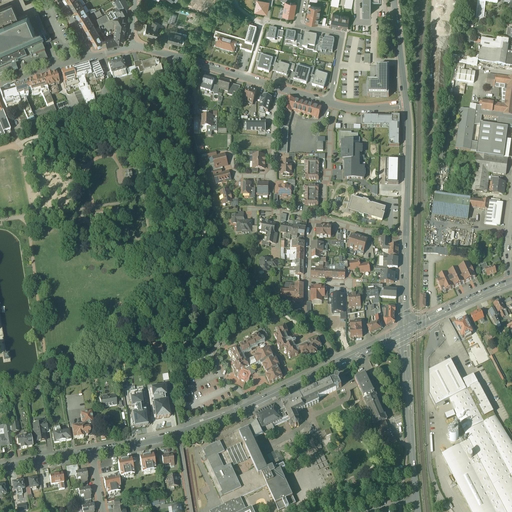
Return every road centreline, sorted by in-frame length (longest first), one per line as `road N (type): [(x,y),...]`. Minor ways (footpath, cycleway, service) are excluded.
road 1 (tertiary): [(405,329),(178,433)]
road 2 (secondary): [(405,329),(415,497)]
road 3 (residential): [(130,45),(280,88)]
road 4 (residential): [(280,88),(274,173),(240,175),(233,151)]
road 5 (secondary): [(406,104),(406,228)]
